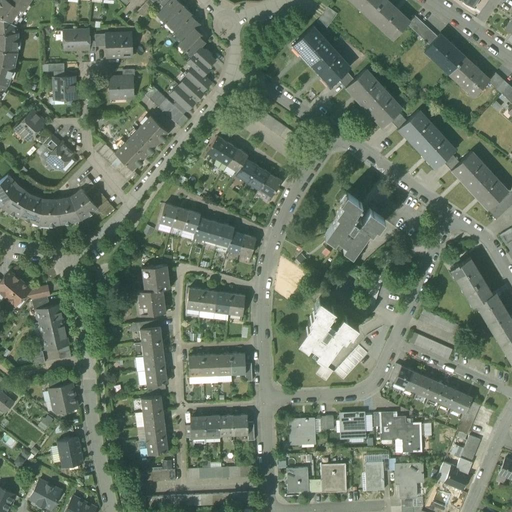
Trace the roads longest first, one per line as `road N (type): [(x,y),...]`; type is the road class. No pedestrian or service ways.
road 1 (residential): [(67,260),(91,429),(112,511)]
road 2 (residential): [(260,288),(273,236),(308,169),(339,137)]
road 3 (residential): [(232,71),(126,208)]
road 4 (residential): [(260,288),(179,266),(177,346)]
road 5 (residential): [(394,342),(377,377),(356,394),(266,398)]
road 6 (residential): [(448,214),(394,342)]
road 7 (residential): [(448,214),(339,137)]
road 8 (residential): [(394,342),(511,394)]
road 9 (residential): [(339,137),(232,71)]
